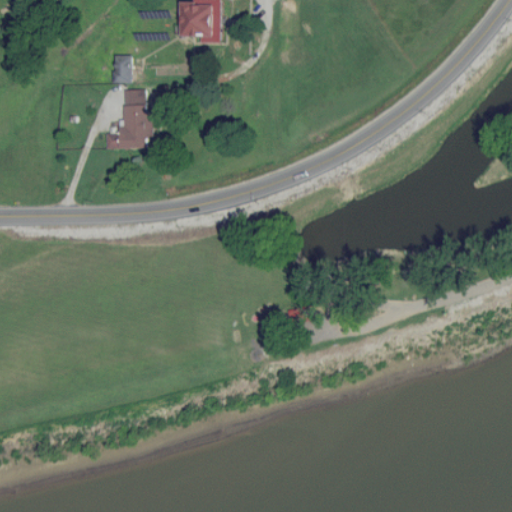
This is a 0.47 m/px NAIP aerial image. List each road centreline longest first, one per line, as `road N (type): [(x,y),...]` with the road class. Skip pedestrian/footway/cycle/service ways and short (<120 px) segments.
road 1 (secondary): [(0,213),(122,215),(238,196),(315,166),(438,83),(511,0)]
road 2 (residential): [(61,214),(122,84),(153,67),(227,57),(244,32),(249,0)]
road 3 (residential): [(511,282),(338,340)]
